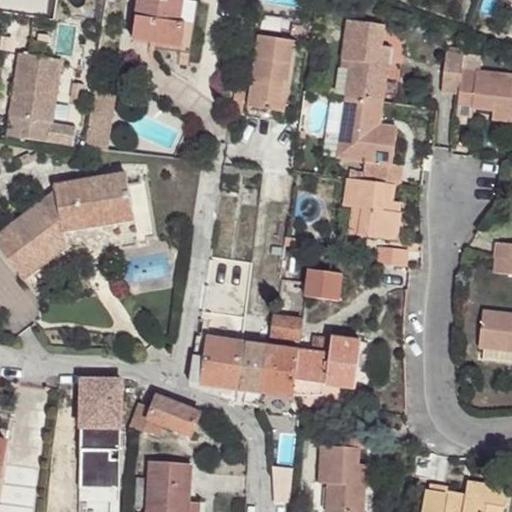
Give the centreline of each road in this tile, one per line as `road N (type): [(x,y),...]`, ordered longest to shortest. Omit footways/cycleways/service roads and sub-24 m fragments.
road 1 (residential): [(0,353),(25,364),(131,373),(238,414),(265,454),(262,511)]
road 2 (residential): [(511,435),(458,433),(434,384),(452,169)]
road 3 (unknown): [(176,390),(222,143)]
